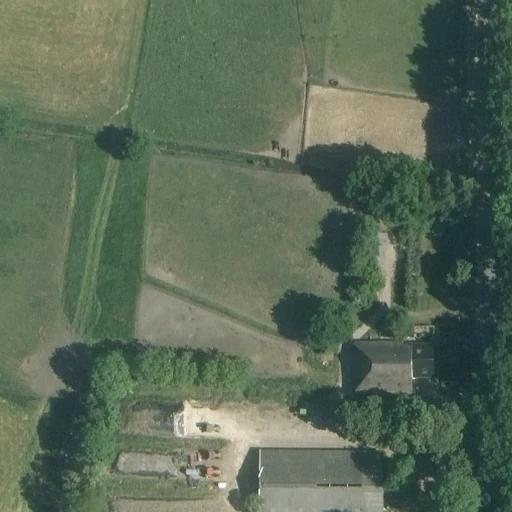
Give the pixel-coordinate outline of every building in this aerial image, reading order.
[(384,277),(388,238),(367,235),(362,275),(384,277)] [(414,341),(414,329),(404,329),(404,340),(414,341)] [(434,381),(434,347),(403,347),(403,346),(355,345),(355,399),(413,399),(413,381),(434,381)] [(183,434),(203,434),(204,411),(183,411),(183,434)] [(382,511),(384,458),(261,455),(259,511),(382,511)]
